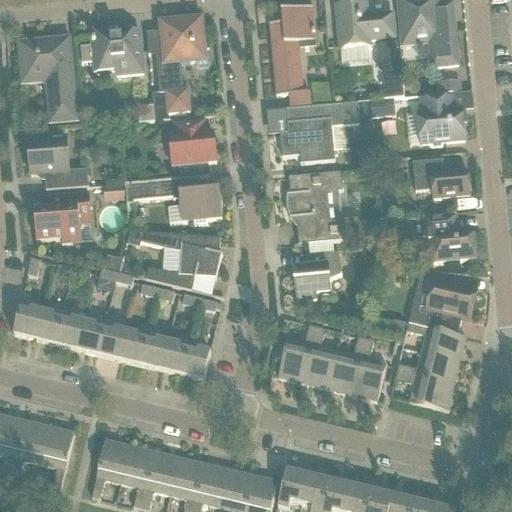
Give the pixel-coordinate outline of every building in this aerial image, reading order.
[(451,7),(427,9),(426,1),(399,4),(404,50),(428,48),(430,70),(457,68),(451,7)] [(365,6),(336,9),(337,29),(339,51),(340,51),(341,66),(369,63),(368,49),(369,49),(369,43),(378,42),(382,78),(385,103),(394,102),(404,101),(401,76),(402,76),(399,39),(394,40),(394,37),(392,17),(367,19),(365,6)] [(315,50),(313,29),(311,9),(280,12),(281,25),(269,26),(276,99),(288,98),(289,111),(312,109),(310,94),(304,94),(299,52),(315,50)] [(205,52),(204,36),(202,20),(158,24),(161,56),(155,56),(159,96),(152,96),(153,109),(154,125),(169,123),(168,117),(190,115),(187,93),(182,93),(180,66),(195,65),(195,69),(211,68),(210,52),(205,52)] [(139,34),(124,36),(123,27),(90,30),(92,49),(80,50),(81,65),(96,64),(97,77),(113,75),(114,80),(143,77),(139,34)] [(78,124),(71,60),(69,40),(17,45),(21,81),(45,79),(51,85),(53,101),(48,108),(49,126),(78,124)] [(438,98),(461,95),(460,82),(436,85),(438,98)] [(461,114),(453,114),(452,101),(419,104),(420,115),(416,116),(419,148),(464,144),(461,114)] [(395,119),(394,102),(385,103),(370,104),(371,121),(395,119)] [(361,131),(371,130),(369,104),(285,112),(287,136),(280,136),(282,161),(299,159),(300,167),(335,164),(334,154),(346,153),(344,129),(360,128),(361,131)] [(138,126),(154,125),(153,109),(137,110),(138,126)] [(213,136),(205,137),(204,123),(173,126),(175,140),(166,140),(169,172),(177,171),(178,182),(198,181),(209,179),(208,166),(216,165),(213,136)] [(86,174),(68,175),(65,140),(49,142),(49,146),(27,147),(30,178),(48,177),(49,192),(45,193),(45,194),(88,191),(86,174)] [(376,181),(396,179),(394,162),(374,165),(376,181)] [(467,174),(443,176),(442,163),(412,165),(415,195),(430,193),(431,203),(469,200),(467,174)] [(337,193),(343,193),(341,175),(288,180),(289,193),(290,193),(291,197),(287,198),(286,206),(288,217),(289,221),(295,220),(298,248),(387,239),(396,228),(396,222),(358,226),(358,221),(340,223),(337,193)] [(178,183),(124,189),(126,203),(125,204),(126,209),(134,208),(133,205),(179,201),(180,209),(167,211),(169,227),(194,225),(194,228),(206,226),(206,224),(221,222),(219,196),(197,198),(195,182),(199,182),(198,181),(178,182),(178,183)] [(79,228),(90,227),(87,196),(55,199),(56,213),(33,215),(36,245),(61,243),(61,247),(80,246),(79,228)] [(473,235),(457,237),(455,217),(423,220),(425,240),(417,241),(419,266),(435,267),(475,263),(473,235)] [(220,241),(200,240),(128,235),(126,247),(140,250),(141,246),(180,255),(179,276),(147,272),(144,283),(192,294),(195,280),(215,281),(221,258),(222,258),(222,257),(219,256),(220,241)] [(333,278),(340,277),(338,256),(305,259),(306,271),(294,272),(292,272),(294,286),(296,304),(316,302),(316,297),(331,296),(329,281),(333,281),(333,278)] [(107,259),(103,274),(117,277),(119,277),(122,262),(107,259)] [(36,281),(40,265),(31,262),(27,279),(36,281)] [(124,265),(121,276),(132,279),(134,272),(131,266),(124,265)] [(71,282),(73,272),(57,269),(55,278),(71,282)] [(87,285),(89,276),(73,272),(71,282),(87,285)] [(98,282),(96,291),(112,295),(115,286),(117,277),(103,274),(100,273),(98,282)] [(131,289),(133,281),(119,277),(117,277),(115,286),(131,289)] [(476,294),(457,289),(432,283),(424,316),(429,317),(428,319),(410,315),(408,326),(457,338),(461,322),(469,324),(476,294)] [(156,301),(157,293),(142,289),(140,298),(156,301)] [(171,305),(173,296),(157,293),(156,301),(171,305)] [(200,303),(197,302),(184,299),(182,308),(198,311),(200,303)] [(30,312),(32,304),(22,302),(13,338),(34,343),(41,314),(30,312)] [(214,315),(216,307),(200,303),(198,311),(214,315)] [(55,348),(64,312),(55,310),(53,317),(41,314),(34,343),(55,348)] [(72,322),(74,315),(64,312),(55,348),(76,353),(83,325),(72,322)] [(97,359),(106,321),(97,319),(95,328),(83,325),(76,353),(97,359)] [(114,332),(116,324),(106,321),(97,359),(119,364),(125,335),(114,332)] [(393,325),(390,336),(402,339),(405,326),(393,323),(393,325)] [(465,340),(457,338),(408,326),(406,334),(424,338),(420,356),(459,365),(465,340)] [(140,369),(149,331),(139,329),(137,338),(125,335),(119,364),(140,369)] [(302,388),(316,331),(308,329),(305,344),(305,345),(301,348),(287,344),(286,347),(283,358),(283,359),(281,366),(278,382),(302,388)] [(156,343),(158,334),(149,331),(140,369),(161,374),(168,346),(156,343)] [(320,350),(324,333),(316,331),(302,388),(327,394),(337,354),(320,350)] [(182,379),(191,342),(180,340),(178,348),(168,346),(161,374),(182,379)] [(352,400),(366,342),(357,340),(353,358),(337,354),(327,394),(352,400)] [(198,353),(200,344),(191,342),(182,379),(203,384),(210,355),(198,353)] [(369,362),(373,344),(366,342),(352,400),(377,405),(386,366),(369,362)] [(278,345),(275,356),(283,358),(286,347),(278,345)] [(453,390),(459,365),(420,356),(416,373),(398,368),(396,376),(453,390)] [(276,357),(274,364),(281,366),(283,359),(276,357)] [(447,415),(453,390),(396,376),(394,384),(410,388),(411,388),(413,392),(410,406),(447,415)] [(0,418),(0,458),(5,460),(7,464),(3,480),(8,481),(11,482),(25,425),(0,418)] [(25,425),(11,482),(19,484),(23,468),(22,468),(26,465),(40,468),(49,431),(25,425)] [(49,431),(40,468),(54,472),(56,476),(52,492),(59,493),(60,494),(65,474),(74,437),(49,431)] [(97,482),(92,501),(100,503),(104,488),(104,487),(108,485),(121,488),(130,450),(105,444),(100,464),(96,482),(97,482)] [(130,450),(121,488),(135,491),(138,495),(137,495),(133,511),(136,511),(141,511),(154,456),(130,450)] [(170,499),(179,462),(154,456),(141,511),(149,511),(153,499),(152,498),(157,496),(170,499)] [(179,462),(170,499),(184,503),(186,507),(184,511),(193,511),(204,468),(179,462)] [(204,468),(193,511),(201,511),(202,511),(201,510),(206,508),(219,511),(228,474),(204,468)] [(287,475),(278,511),(281,511),(288,511),(290,507),(301,510),(310,473),(302,471),(301,478),(287,475)] [(316,482),(317,475),(310,473),(301,510),(310,511),(322,511),(329,485),(316,482)] [(228,474),(219,511),(222,511),(245,511),(253,480),(228,474)] [(253,480),(245,511),(271,511),(273,505),(278,486),(253,480)] [(344,511),(352,483),(344,481),(342,488),(329,485),(322,511),(344,511)] [(358,492),(359,485),(352,483),(344,511),(366,511),(371,495),(358,492)] [(393,500),(394,493),(386,491),(384,498),(371,495),(366,511),(389,511),(392,500),(393,500)] [(412,511),(414,505),(393,500),(392,500),(389,511),(412,511)]
